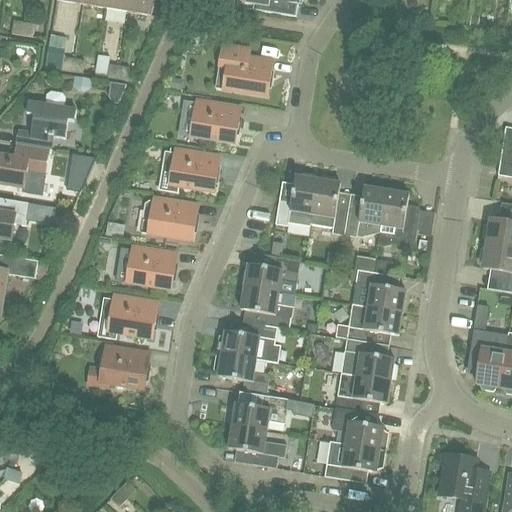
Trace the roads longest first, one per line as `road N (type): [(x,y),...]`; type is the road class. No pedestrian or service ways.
road 1 (residential): [(292,150),(270,152),(260,166),(195,314),(176,427),(227,480),(367,511)]
road 2 (residential): [(458,179),(433,345),(449,400)]
road 3 (residential): [(458,179),(292,150)]
road 4 (residential): [(292,150),(308,60),(345,0)]
road 5 (residential): [(383,511),(407,496),(416,429),(449,400)]
